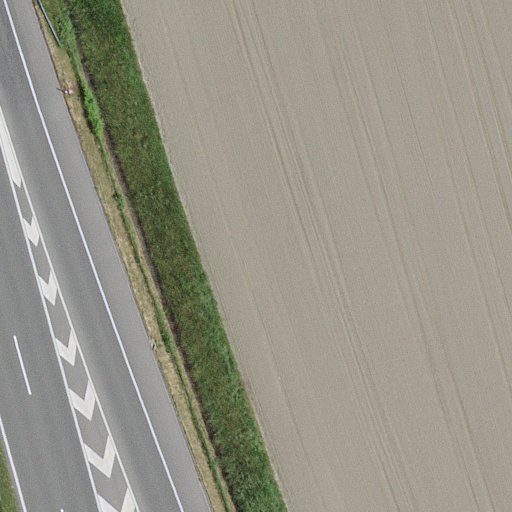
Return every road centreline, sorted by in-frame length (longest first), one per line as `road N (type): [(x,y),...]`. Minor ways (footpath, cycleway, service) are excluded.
road 1 (motorway): [(158,511),(0,117)]
road 2 (motorway): [(66,511),(0,268)]
